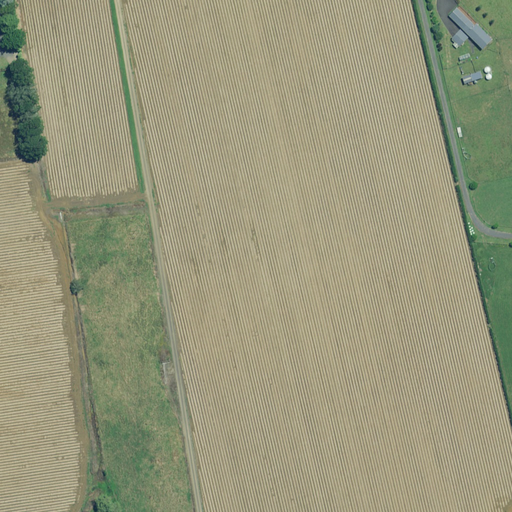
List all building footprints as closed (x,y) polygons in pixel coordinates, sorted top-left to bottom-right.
[(461,28),(450,38),(458,47),(469,37),(481,50),(491,40),(476,24),(473,26),(457,8),(449,16),(461,28)] [(470,57),(469,53),(458,58),(459,62),(470,57)] [(484,74),(491,73),(489,66),(482,67),(484,74)] [(482,78),(480,71),(462,77),(464,84),(482,78)] [(491,73),(484,74),(485,81),(492,79),(491,73)]
